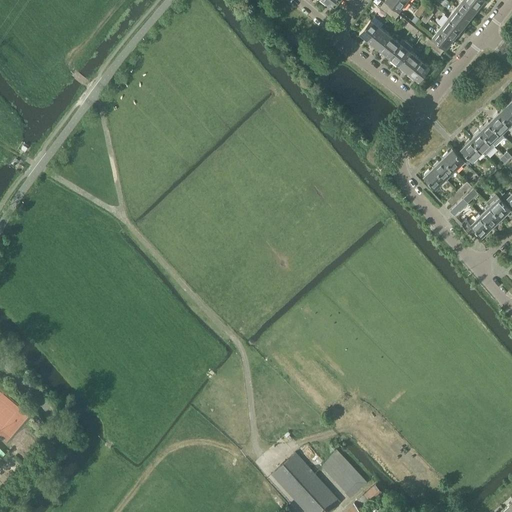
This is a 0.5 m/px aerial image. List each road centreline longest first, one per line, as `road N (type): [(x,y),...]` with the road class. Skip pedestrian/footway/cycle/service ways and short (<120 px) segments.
road 1 (track): [(298,511),(258,455),(242,349),(126,218)]
road 2 (track): [(126,218),(95,93),(68,63),(126,0)]
road 3 (residential): [(476,265),(399,165),(399,148),(422,110)]
